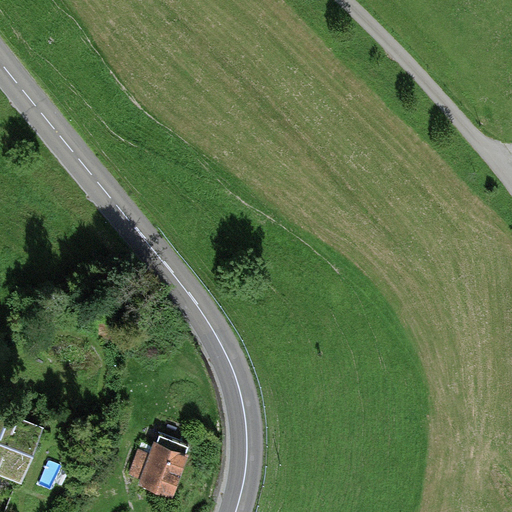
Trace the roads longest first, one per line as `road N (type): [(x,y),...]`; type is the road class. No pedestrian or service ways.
road 1 (tertiary): [(237,511),(248,460),(246,417),(230,362),(198,306),(0,58)]
road 2 (residential): [(511,189),(340,0)]
